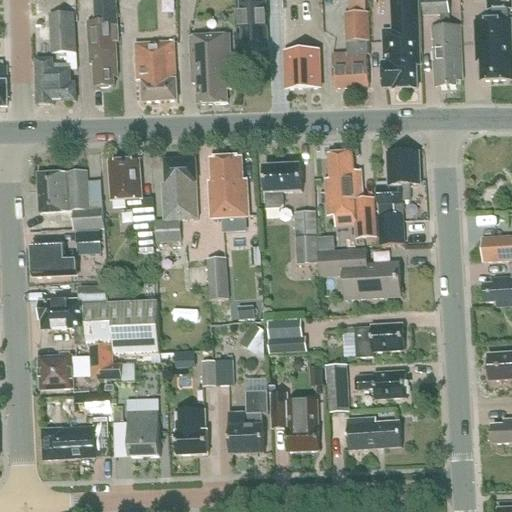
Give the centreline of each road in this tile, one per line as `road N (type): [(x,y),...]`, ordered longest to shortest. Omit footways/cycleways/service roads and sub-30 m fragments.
road 1 (residential): [(24,506),(464,484)]
road 2 (tertiary): [(24,133),(443,119)]
road 3 (residential): [(24,506),(4,134)]
road 4 (tertiary): [(464,484),(443,119)]
road 5 (residential): [(24,133),(20,0)]
